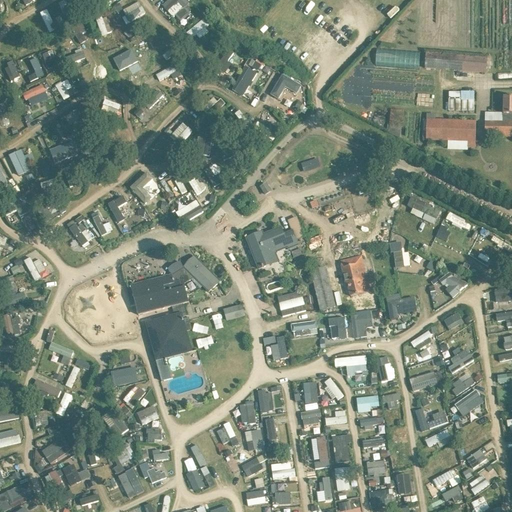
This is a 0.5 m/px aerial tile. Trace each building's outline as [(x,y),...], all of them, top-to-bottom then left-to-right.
[(168,0),(162,7),(173,18),(175,16),(182,22),(191,14),(185,8),(190,3),(187,0),(168,0)] [(63,12),(68,10),(64,1),(59,3),(63,12)] [(129,22),(146,14),(140,2),(123,10),(129,22)] [(101,35),(111,33),(108,18),(98,20),(101,35)] [(198,37),(211,27),(205,19),(187,33),(192,39),(197,35),(198,37)] [(75,33),(81,44),(89,39),(82,28),(75,33)] [(174,40),(155,54),(163,64),(182,50),(174,40)] [(73,64),(86,58),(83,49),(69,55),(73,64)] [(43,53),(47,69),(58,66),(54,50),(43,53)] [(376,51),(376,66),(420,68),(420,53),(376,51)] [(425,69),(435,70),(437,52),(427,51),(425,69)] [(487,56),(455,54),(454,71),(486,74),(487,56)] [(29,77),(31,82),(45,75),(36,58),(30,61),(36,73),(29,77)] [(3,65),(9,81),(20,77),(14,61),(3,65)] [(258,73),(263,66),(257,61),(252,69),(258,73)] [(156,74),(159,80),(179,71),(176,65),(156,74)] [(245,96),(257,72),(246,67),(234,90),(245,96)] [(271,95),(278,99),(285,87),(298,93),(302,85),(283,75),(271,95)] [(68,79),(56,85),(64,101),(77,94),(68,79)] [(22,94),(29,108),(49,99),(43,85),(22,94)] [(511,97),(505,98),(504,114),(484,114),(484,137),(511,137),(511,97)] [(202,107),(206,113),(219,103),(215,98),(202,107)] [(117,116),(121,105),(105,100),(102,111),(117,116)] [(88,121),(91,105),(81,103),(78,119),(88,121)] [(142,106),(135,114),(146,124),(153,116),(142,106)] [(180,117),(185,122),(190,116),(185,111),(180,117)] [(401,126),(403,114),(391,113),(390,125),(401,126)] [(29,116),(25,118),(30,127),(34,125),(29,116)] [(427,141),(467,142),(466,148),(475,148),(476,122),(427,120),(427,141)] [(184,123),(170,136),(178,145),(192,132),(184,123)] [(255,129),(268,135),(270,130),(258,123),(255,129)] [(49,149),(54,163),(79,155),(75,141),(49,149)] [(30,171),(27,162),(34,159),(32,153),(24,156),(22,150),(9,154),(17,175),(30,171)] [(304,174),(321,168),(318,159),(301,164),(304,174)] [(204,171),(214,188),(220,185),(215,175),(220,172),(216,164),(204,171)] [(0,171),(0,196),(17,190),(13,179),(7,182),(2,170),(0,171)] [(145,204),(156,194),(148,185),(155,179),(148,172),(130,188),(145,204)] [(179,176),(169,181),(176,197),(187,192),(179,176)] [(42,189),(57,183),(56,178),(40,184),(42,189)] [(196,195),(202,192),(197,182),(192,184),(196,195)] [(261,188),(265,195),(271,192),(266,184),(261,188)] [(119,207),(127,203),(124,196),(108,204),(119,223),(126,219),(119,207)] [(435,224),(441,209),(411,197),(408,206),(413,208),(410,214),(435,224)] [(197,200),(176,213),(179,218),(186,214),(190,220),(204,212),(197,200)] [(19,217),(28,213),(23,203),(15,207),(19,217)] [(102,236),(108,234),(97,212),(91,215),(102,236)] [(450,213),(446,220),(468,232),(472,225),(450,213)] [(67,228),(84,245),(93,237),(85,229),(89,225),(80,216),(67,228)] [(247,239),(250,248),(259,271),(280,263),(276,253),(287,248),(288,250),(299,246),(296,239),(304,236),(298,219),(288,222),(292,232),(284,235),(281,228),(263,235),(262,233),(247,239)] [(437,236),(447,241),(451,231),(441,226),(437,236)] [(0,253),(2,247),(14,250),(18,239),(0,233),(0,253)] [(511,246),(493,237),(490,241),(510,251),(511,247),(511,246)] [(393,252),(395,268),(410,267),(408,252),(403,253),(402,242),(390,243),(391,252),(393,252)] [(302,255),(300,250),(292,253),(294,258),(302,255)] [(31,257),(24,261),(35,282),(49,275),(40,259),(33,262),(31,257)] [(195,257),(183,269),(181,263),(174,265),(168,271),(172,275),(131,286),(139,319),(172,310),(174,315),(181,314),(181,316),(145,326),(162,384),(172,380),(166,359),(193,352),(187,331),(192,330),(188,317),(183,319),(183,317),(187,316),(184,305),(190,304),(184,284),(188,283),(191,281),(200,290),(202,287),(209,294),(221,282),(195,257)] [(340,262),(342,267),(346,284),(348,284),(351,297),(363,294),(377,290),(374,279),(367,281),(361,257),(340,262)] [(434,271),(437,266),(431,262),(428,267),(434,271)] [(336,308),(326,268),(311,271),(321,312),(336,308)] [(439,280),(445,288),(452,298),(466,288),(453,270),(439,280)] [(496,302),(511,301),(511,289),(495,290),(496,302)] [(14,305),(28,300),(24,291),(11,297),(14,305)] [(306,312),(302,293),(278,298),(282,317),(306,312)] [(386,296),(391,320),(399,318),(399,314),(418,311),(415,297),(401,300),(400,294),(386,296)] [(245,316),(242,305),(224,310),(227,322),(245,316)] [(367,327),(373,327),(372,312),(352,313),(354,339),(367,339),(367,327)] [(508,328),(511,327),(511,312),(497,314),(498,322),(507,321),(508,328)] [(444,320),(449,331),(463,324),(458,313),(444,320)] [(14,316),(5,320),(8,328),(18,323),(14,316)] [(331,339),(347,339),(346,317),(330,318),(331,339)] [(294,337),(317,334),(316,321),(292,324),(294,337)] [(8,328),(10,337),(21,334),(19,325),(8,328)] [(414,347),(433,337),(430,331),(411,341),(414,347)] [(194,344),(205,340),(203,334),(192,338),(194,344)] [(69,366),(75,351),(52,342),(49,350),(64,356),(61,363),(69,366)] [(276,345),(265,346),(266,363),(277,362),(276,345)] [(18,369),(17,355),(0,355),(0,362),(5,362),(5,369),(18,369)] [(335,358),(335,367),(347,367),(348,376),(356,376),(355,371),(368,371),(367,357),(335,358)] [(389,380),(386,358),(379,359),(382,381),(389,380)] [(90,369),(92,363),(77,359),(76,366),(90,369)] [(72,388),(80,369),(75,367),(66,386),(72,388)] [(114,385),(138,383),(137,369),(112,371),(114,385)] [(435,373),(438,384),(444,382),(441,371),(435,373)] [(410,379),(414,392),(438,385),(434,372),(410,379)] [(511,373),(498,374),(499,383),(511,382),(511,373)] [(469,374),(450,387),(456,397),(476,384),(469,374)] [(337,401),(344,397),(332,378),(326,382),(337,401)] [(305,403),(318,402),(317,382),(304,383),(305,403)] [(45,383),(40,393),(57,401),(62,391),(45,383)] [(134,407),(146,393),(137,385),(125,400),(134,407)] [(259,390),(260,412),(275,411),(274,393),(266,394),(266,390),(259,390)] [(462,416),(479,407),(474,399),(480,396),(477,391),(455,404),(462,416)] [(64,416),(72,396),(66,393),(58,414),(64,416)] [(388,403),(389,408),(398,407),(397,400),(401,400),(400,394),(382,396),(383,404),(388,403)] [(379,397),(357,398),(358,413),(370,412),(370,407),(379,406),(379,397)] [(70,403),(67,411),(72,413),(75,405),(70,403)] [(241,404),(242,422),(255,421),(254,403),(241,404)] [(143,425),(159,417),(153,406),(137,414),(143,425)] [(423,408),(416,410),(421,431),(448,424),(445,411),(432,415),(434,421),(427,423),(423,408)] [(17,409),(0,412),(0,421),(19,418),(17,409)] [(321,410),(302,413),(304,426),(318,424),(318,417),(322,417),(321,410)] [(335,411),(335,418),(326,418),(326,424),(347,423),(346,411),(335,411)] [(111,412),(103,418),(112,428),(120,422),(111,412)] [(379,428),(380,434),(385,433),(384,427),(383,417),(360,420),(362,430),(379,428)] [(274,419),(267,419),(268,440),(276,440),(274,419)] [(230,422),(223,425),(225,428),(217,431),(224,446),(237,441),(230,422)] [(75,435),(84,429),(79,423),(70,429),(75,435)] [(162,429),(147,428),(147,439),(162,439),(162,429)] [(18,429),(0,433),(0,447),(21,442),(18,429)] [(429,447),(438,443),(440,448),(453,441),(447,430),(425,441),(429,447)] [(261,431),(246,434),(249,451),(265,448),(261,431)] [(351,435),(333,437),(336,463),(350,462),(348,443),(352,443),(351,435)] [(49,463),(72,452),(65,438),(42,450),(49,463)] [(318,461),(318,469),(329,468),(327,438),(313,439),(314,461),(318,461)] [(383,439),(363,440),(363,448),(384,446),(383,439)] [(460,446),(463,456),(473,453),(470,443),(460,446)] [(394,444),(395,463),(407,462),(407,444),(394,444)] [(117,452),(123,463),(135,456),(129,445),(117,452)] [(194,452),(197,463),(213,458),(209,447),(194,452)] [(437,464),(443,461),(447,467),(457,462),(450,449),(434,458),(437,464)] [(154,450),(154,460),(169,460),(169,453),(161,453),(161,450),(154,450)] [(480,450),(467,459),(473,469),(480,464),(477,460),(484,456),(480,450)] [(193,458),(183,462),(195,491),(205,487),(193,458)] [(248,477),(263,470),(258,458),(242,465),(248,477)] [(385,460),(367,463),(368,476),(386,474),(385,460)] [(296,477),(295,469),(291,469),(291,463),(272,464),(273,478),(296,477)] [(76,465),(49,473),(54,488),(65,485),(64,480),(72,478),(73,481),(80,479),(76,465)] [(208,487),(214,485),(208,467),(202,469),(208,487)] [(337,491),(349,490),(348,473),(354,473),(353,467),(335,468),(337,491)] [(464,472),(468,478),(474,475),(470,468),(464,472)] [(82,480),(91,477),(88,469),(79,472),(82,480)] [(126,472),(137,496),(145,492),(134,469),(126,472)] [(168,479),(166,471),(156,473),(155,469),(149,470),(151,482),(168,479)] [(488,473),(493,480),(499,475),(494,469),(488,473)] [(400,493),(413,491),(410,473),(397,475),(400,493)] [(483,475),(469,484),(475,494),(490,485),(483,475)] [(331,477),(324,478),(325,492),(318,492),(318,502),(331,501),(331,477)] [(255,480),(257,488),(264,486),(262,478),(255,480)] [(108,483),(110,489),(119,486),(116,480),(108,483)] [(0,504),(3,511),(27,501),(20,486),(0,495),(0,504)] [(120,486),(111,489),(116,503),(125,500),(120,486)] [(446,501),(463,493),(459,486),(442,494),(446,501)] [(392,489),(370,492),(371,505),(393,503),(392,489)] [(247,499),(265,498),(265,491),(247,492),(247,499)] [(276,493),(276,505),(291,504),(291,492),(276,493)] [(484,496),(471,503),(475,511),(480,511),(490,507),(484,496)] [(82,510),(98,509),(98,497),(81,498),(82,510)] [(339,511),(351,510),(350,502),(338,503),(339,511)]
